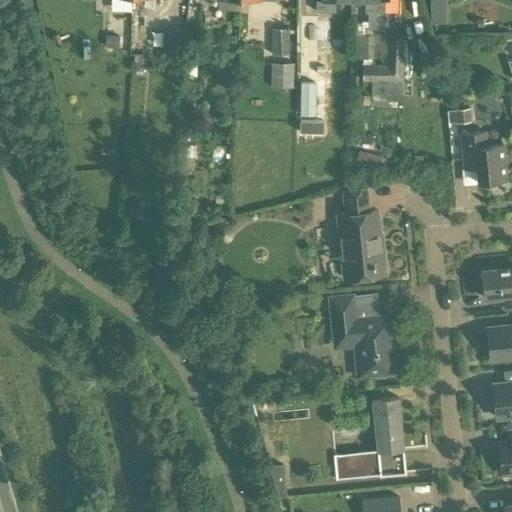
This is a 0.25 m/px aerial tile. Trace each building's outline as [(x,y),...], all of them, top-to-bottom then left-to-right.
[(351,2),(351,0),(324,0),(324,1),(317,1),(316,10),(336,11),(336,2),(351,2)] [(383,28),(384,13),(384,3),(379,3),(378,0),(351,0),(351,2),(366,3),(366,12),(368,12),(368,28),(383,28)] [(373,58),(373,33),(362,33),(362,21),(352,21),(351,57),(373,58)] [(288,54),(288,28),(271,28),(271,54),(288,54)] [(174,30),(174,47),(183,47),(183,30),(174,30)] [(118,48),(119,35),(106,34),(105,47),(118,48)] [(363,65),(362,79),(402,81),(404,40),(388,40),(388,41),(387,66),(363,65)] [(196,72),(197,51),(186,51),(185,71),(196,72)] [(143,53),(133,54),(134,65),(143,64),(143,53)] [(292,87),(293,63),(271,62),(270,86),(292,87)] [(402,107),(402,81),(371,80),(370,107),(402,107)] [(471,121),(470,108),(455,109),(455,110),(447,111),(448,122),(456,122),(456,123),(471,121)] [(147,137),(149,129),(139,128),(138,136),(147,137)] [(475,168),(476,182),(504,179),(501,144),(485,146),(483,132),(460,134),(463,169),(475,168)] [(381,156),(370,153),(366,167),(378,170),(381,156)] [(368,211),(365,188),(341,190),(344,214),(336,215),(342,278),(384,274),(382,252),(378,252),(376,233),(378,233),(376,211),(368,211)] [(149,220),(150,201),(139,200),(137,219),(149,220)] [(511,268),(480,271),(482,298),(510,295),(511,307),(511,268)] [(350,296),(329,298),(334,349),(354,347),(357,376),(394,372),(391,348),(387,349),(386,339),(390,338),(388,316),(353,320),(350,296)] [(489,361),(511,358),(511,324),(485,327),(489,361)] [(494,418),(511,415),(511,382),(491,384),(494,418)] [(337,479),(378,475),(404,473),(397,397),(371,400),(376,451),(335,455),(337,479)] [(511,427),(505,428),(506,441),(497,442),(500,475),(511,473),(511,427)] [(277,497),(286,496),(283,464),(269,466),(277,497)] [(397,511),(396,496),(361,499),(362,511),(397,511)] [(503,511),(511,511),(511,503),(503,505),(503,511)]
